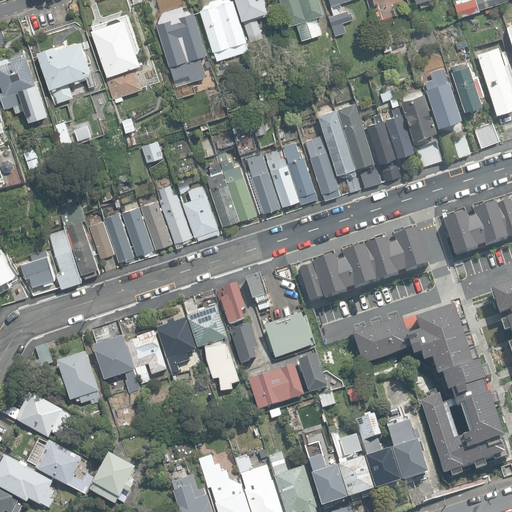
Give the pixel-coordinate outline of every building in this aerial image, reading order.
[(249,51),(235,0),(210,0),(202,11),(217,60),(249,51)] [(269,10),(265,0),(238,0),(251,40),(264,36),(257,14),(269,10)] [(324,14),(319,0),(279,0),(287,24),(295,22),(301,39),(322,33),(315,16),(324,14)] [(476,0),(479,10),(509,1),(509,0),(476,0)] [(209,54),(195,11),(188,9),(185,5),(165,10),(159,23),(176,79),(198,72),(194,60),(209,54)] [(143,65),(127,18),(93,29),(116,98),(146,88),(139,66),(143,65)] [(94,76),(82,39),(38,53),(54,104),(76,97),(71,83),(94,76)] [(511,109),(511,85),(501,46),(479,53),(497,113),(511,109)] [(47,112),(26,49),(0,57),(0,80),(14,123),(47,112)] [(484,108),(471,59),(452,64),(465,113),(484,108)] [(464,116),(445,65),(421,73),(439,125),(464,116)] [(399,103),(391,83),(383,86),(385,90),(379,93),(382,100),(387,97),(391,106),(399,103)] [(436,131),(424,92),(400,99),(413,138),(436,131)] [(354,102),(335,108),(361,188),(380,182),(354,102)] [(361,188),(335,108),(317,114),(343,194),(361,188)] [(130,113),(120,117),(125,131),(135,127),(130,113)] [(268,113),(250,120),(259,146),(277,139),(268,113)] [(413,151),(401,113),(387,118),(399,155),(413,151)] [(66,119),(53,124),(60,142),(73,137),(66,119)] [(499,139),(492,119),(473,126),(480,146),(499,139)] [(400,175),(383,120),(366,125),(383,181),(400,175)] [(247,123),(230,130),(239,154),(257,147),(247,123)] [(339,193),(320,134),(304,139),(323,198),(339,193)] [(471,151),(465,134),(453,138),(459,155),(471,151)] [(156,137),(140,144),(145,159),(162,153),(156,137)] [(315,198),(297,142),(284,146),(302,202),(315,198)] [(297,200),(280,147),(267,152),(283,204),(297,200)] [(146,175),(137,149),(106,160),(111,175),(127,170),(131,181),(146,175)] [(280,207),(262,151),(245,156),(263,212),(280,207)] [(258,216),(241,166),(226,170),(241,221),(258,216)] [(224,226),(241,221),(226,170),(208,176),(224,226)] [(119,194),(133,188),(129,176),(114,182),(119,194)] [(218,228),(204,183),(188,188),(191,197),(184,200),(195,235),(218,228)] [(193,235),(178,191),(160,198),(175,241),(193,235)] [(172,242),(157,198),(141,204),(156,248),(172,242)] [(511,207),(509,198),(443,219),(456,256),(511,237),(511,207)] [(153,249),(138,205),(123,210),(139,254),(153,249)] [(102,271),(80,206),(63,211),(85,277),(102,271)] [(135,255),(120,209),(103,214),(119,261),(135,255)] [(102,219),(89,224),(100,257),(113,253),(102,219)] [(65,225),(52,230),(50,233),(62,268),(57,270),(62,286),(82,279),(65,225)] [(311,305),(431,266),(419,228),(298,267),(311,305)] [(0,284),(17,276),(4,248),(0,249),(0,284)] [(47,248),(18,258),(33,292),(60,284),(47,248)] [(272,308),(261,276),(248,280),(261,313),(272,308)] [(511,282),(491,290),(498,310),(503,309),(511,335),(511,282)] [(250,320),(238,285),(218,292),(229,327),(250,320)] [(403,316),(352,333),(362,361),(408,346),(412,357),(422,354),(424,359),(432,357),(438,377),(444,375),(449,389),(453,388),(459,404),(463,402),(473,432),(454,439),(439,393),(419,399),(444,471),(503,451),(485,398),(489,396),(485,383),(489,381),(481,357),(473,359),(454,304),(416,317),(422,335),(410,339),(403,316)] [(227,339),(218,308),(191,315),(200,347),(227,339)] [(305,315),(266,327),(274,359),(313,346),(305,315)] [(200,360),(188,321),(158,329),(176,368),(200,360)] [(251,325),(232,330),(242,363),(256,357),(258,348),(251,325)] [(170,369),(156,334),(130,341),(144,382),(154,381),(154,375),(170,369)] [(138,371),(126,336),(96,346),(107,379),(138,371)] [(46,341),(34,346),(41,366),(53,362),(46,341)] [(227,345),(208,347),(214,380),(222,379),(221,390),(234,390),(240,381),(233,358),(229,358),(227,345)] [(314,348),(296,355),(308,393),(327,387),(314,348)] [(105,398),(88,353),(60,361),(74,407),(105,398)] [(304,396),(294,365),(250,379),(260,410),(304,396)] [(331,391),(317,395),(321,407),(335,402),(331,391)] [(73,413),(33,394),(18,419),(49,437),(63,433),(73,413)] [(383,448),(373,412),(355,416),(378,489),(401,482),(390,447),(383,448)] [(428,473),(413,420),(389,427),(404,480),(428,473)] [(98,465),(52,440),(39,466),(85,490),(98,465)] [(327,466),(321,440),(306,444),(321,505),(346,499),(336,465),(327,466)] [(139,464),(112,450),(92,489),(117,503),(139,464)] [(317,511),(304,465),(287,469),(281,451),(269,455),(286,511),(317,511)] [(58,479),(8,452),(0,465),(0,483),(43,507),(58,479)] [(248,511),(241,488),(212,454),(202,457),(219,511),(248,511)] [(374,490),(363,456),(341,463),(352,498),(374,490)] [(280,511),(267,465),(241,472),(253,511),(280,511)] [(213,511),(203,474),(174,480),(182,511),(213,511)] [(18,511),(24,501),(0,488),(0,511),(18,511)]
